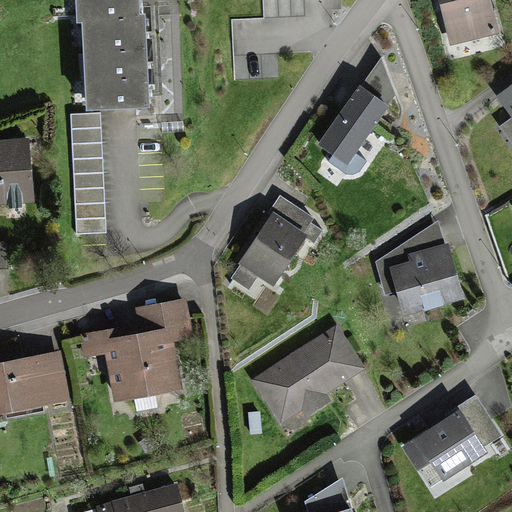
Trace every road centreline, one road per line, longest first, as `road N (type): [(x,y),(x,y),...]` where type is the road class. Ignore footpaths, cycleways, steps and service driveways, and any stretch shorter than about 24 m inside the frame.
road 1 (residential): [(393,0),(511,336)]
road 2 (residential): [(377,0),(195,269)]
road 3 (residential): [(511,345),(336,458)]
road 4 (residential): [(0,320),(195,269)]
